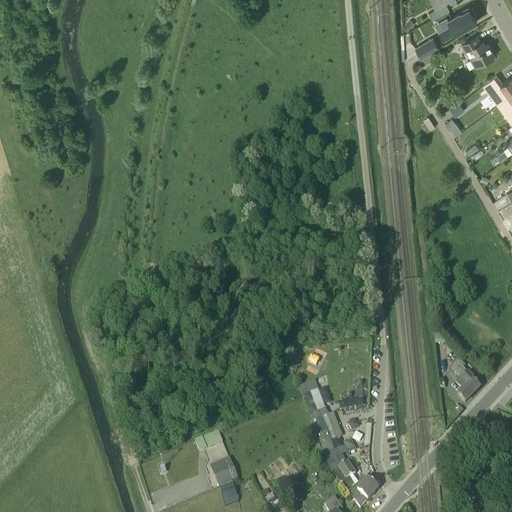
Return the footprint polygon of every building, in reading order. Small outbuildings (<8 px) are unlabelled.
[(438,0),(442,7),(428,13),(432,21),(450,11),(446,5),(456,0),(438,0)] [(468,8),(447,20),(451,26),(439,33),(444,41),(456,34),(477,22),(473,16),(476,14),(472,8),(469,10),(468,8)] [(412,27),(408,23),(403,29),(407,32),(412,27)] [(474,57),(469,60),(474,68),(495,56),(487,43),(485,44),(483,41),(481,42),(477,36),(461,45),(465,53),(469,50),(474,57)] [(426,45),(413,53),(417,61),(431,53),(426,45)] [(496,76),(483,86),(498,105),(511,94),(511,80),(510,78),(502,84),(496,76)] [(511,125),(511,94),(498,105),(509,121),(511,125)] [(459,104),(450,111),(455,117),(464,110),(459,104)] [(428,117),(423,121),(430,131),(435,127),(428,117)] [(453,135),(459,130),(453,122),(446,127),(453,135)] [(469,157),(478,150),(475,145),(466,152),(469,157)] [(500,162),(507,157),(503,151),(496,157),(499,161),(500,162)] [(480,181),(486,184),(489,178),(482,176),(480,181)] [(456,375),(460,378),(466,385),(456,394),(465,403),(480,388),(472,379),(473,379),(463,369),(465,367),(459,360),(450,369),(456,374),(456,375)] [(327,433),(318,436),(324,454),(331,452),(329,443),(331,441),(341,437),(332,414),(322,419),(327,433)] [(199,451),(222,441),(218,430),(194,439),(199,451)] [(229,458),(213,465),(210,467),(218,488),(232,482),(238,480),(229,458)] [(355,475),(347,462),(332,472),(341,484),(352,477),(355,475)] [(360,509),(367,501),(378,488),(368,479),(368,480),(364,477),(358,484),(352,477),(341,484),(360,509)] [(232,482),(218,488),(225,507),(238,502),(232,482)] [(334,511),(340,507),(334,497),(324,505),(328,511),(334,511)]
